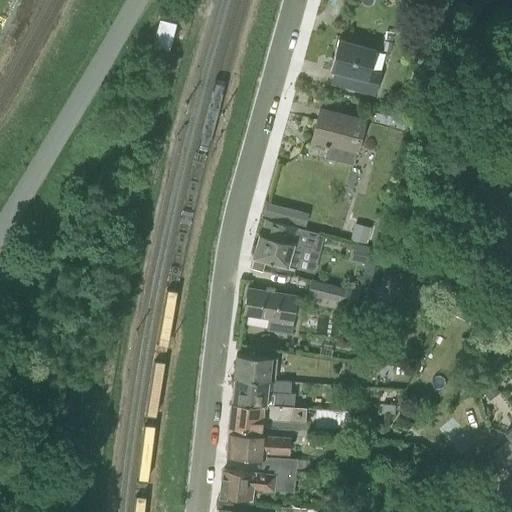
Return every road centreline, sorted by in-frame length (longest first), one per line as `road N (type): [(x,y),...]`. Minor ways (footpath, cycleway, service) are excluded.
road 1 (residential): [(197,511),(229,244),(297,0)]
road 2 (unclassified): [(0,236),(139,0)]
